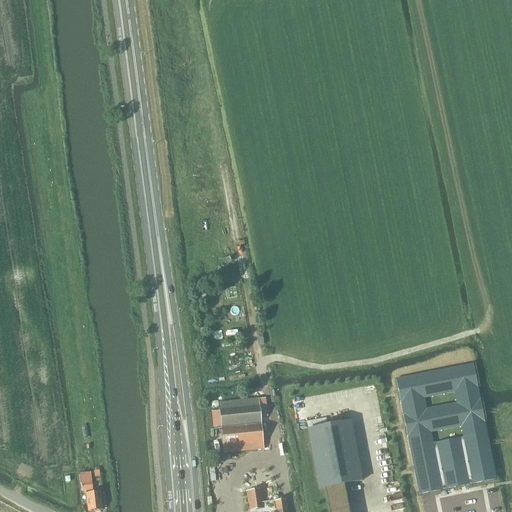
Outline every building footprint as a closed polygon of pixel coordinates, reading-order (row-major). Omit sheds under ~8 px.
[(419,495),(450,489),(454,488),(462,487),(466,486),(497,480),(474,365),(397,380),(419,495)] [(220,410),(212,411),(213,427),(222,426),(222,428),(262,424),(261,418),(268,417),(266,399),(219,404),(220,410)] [(328,417),(306,421),(320,490),(327,489),(331,511),(349,511),(345,486),(363,482),(352,423),(330,427),(328,417)] [(262,424),(222,428),(224,454),(264,450),(262,424)] [(91,474),(81,475),(82,484),(82,492),(86,491),(87,494),(86,494),(87,502),(88,502),(89,511),(90,511),(103,511),(101,493),(93,493),(93,490),(92,482),(91,474)] [(250,511),(265,509),(262,489),(247,492),(250,511)] [(276,511),(288,511),(287,500),(275,502),(276,511)]
